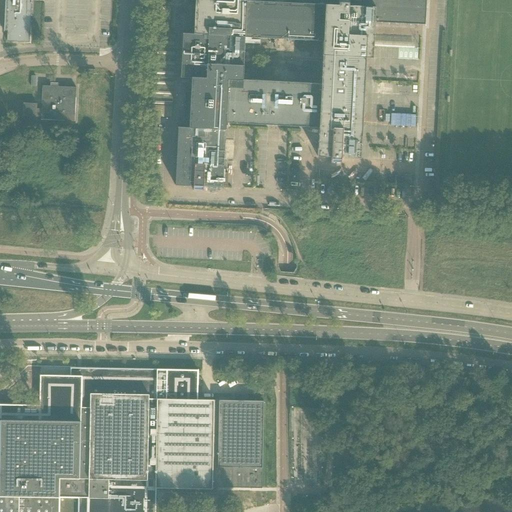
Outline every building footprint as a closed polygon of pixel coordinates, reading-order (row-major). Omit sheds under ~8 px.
[(29,0),(5,0),(4,32),(5,31),(7,31),(7,41),(18,42),(18,40),(21,40),(21,42),(30,43),(30,27),(28,27),(29,0)] [(191,78),(191,92),(189,114),(189,128),(178,127),(175,185),(193,186),(193,190),(203,190),(203,187),(222,188),(223,186),(227,186),(227,174),(223,173),(226,123),(319,128),(317,156),(331,157),(330,162),(340,162),(341,158),(360,159),(361,149),(365,58),(373,58),(374,34),(374,23),(425,25),(425,0),(338,0),(338,5),(303,4),(303,3),(261,1),(261,2),(260,2),(246,1),(231,0),(195,0),(194,34),(182,34),(180,78),(191,78)] [(162,19),(170,20),(171,7),(162,7),(162,19)] [(22,126),(35,127),(36,117),(41,117),(41,120),(74,121),(76,88),(58,87),(58,88),(50,88),(50,86),(42,86),(41,109),(36,109),(36,104),(23,103),(22,126)] [(0,511),(58,511),(59,497),(78,498),(78,511),(155,511),(155,492),(157,492),(217,493),(217,487),(262,488),(263,401),(256,401),(254,401),(248,401),(248,394),(234,394),(234,400),(214,400),(197,400),(198,371),(198,370),(125,369),(81,368),(81,376),(40,375),(39,405),(0,404),(0,511)]
